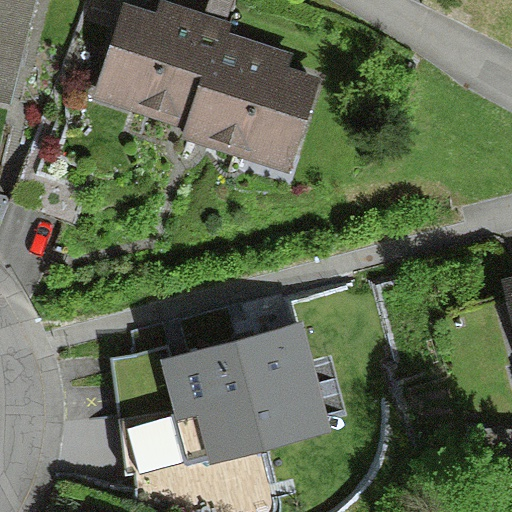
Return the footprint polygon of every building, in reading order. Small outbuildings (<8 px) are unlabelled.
[(0,0),(0,150),(12,101),(0,98),(24,0),(0,0)] [(216,42),(121,11),(98,82),(139,95),(135,106),(187,124),(184,133),(185,134),(216,42)] [(216,43),(216,42),(185,134),(238,151),(242,140),(283,153),(306,83),(213,52),(216,43)] [(24,148),(3,201),(30,212),(51,159),(24,148)] [(57,223),(78,169),(51,159),(30,212),(57,223)] [(511,285),(499,289),(511,339),(511,285)] [(290,329),(183,357),(208,455),(316,427),(290,329)] [(103,357),(107,388),(131,385),(127,354),(103,357)] [(107,388),(112,418),(136,414),(131,385),(107,388)] [(136,414),(112,418),(116,447),(175,439),(171,409),(136,414)]
